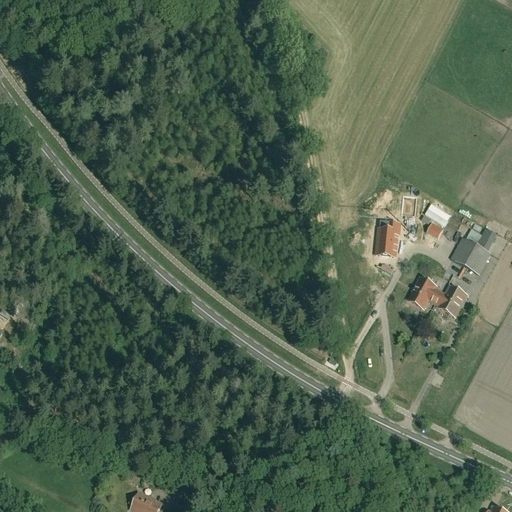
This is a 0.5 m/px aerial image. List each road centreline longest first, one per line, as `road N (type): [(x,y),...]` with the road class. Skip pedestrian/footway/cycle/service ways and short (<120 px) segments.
road 1 (primary): [(511,484),(294,376),(162,280),(57,171),(0,89)]
road 2 (track): [(282,0),(349,369)]
road 3 (track): [(190,511),(366,416)]
